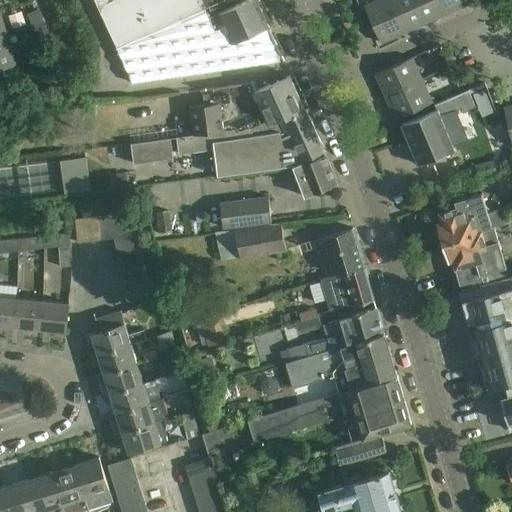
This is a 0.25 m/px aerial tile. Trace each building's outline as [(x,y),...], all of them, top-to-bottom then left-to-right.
[(110,0),(98,6),(117,50),(182,25),(206,13),(204,8),(222,0),(110,0)] [(182,25),(117,50),(130,84),(253,67),(284,61),(256,0),(246,0),(208,18),(206,13),(182,25)] [(403,33),(388,0),(379,0),(364,7),(381,43),(403,33)] [(414,0),(388,0),(403,33),(425,23),(414,0)] [(440,0),(414,0),(425,23),(447,13),(440,0)] [(467,0),(440,0),(447,13),(469,3),(467,0)] [(39,9),(27,14),(34,29),(45,24),(39,9)] [(52,39),(45,24),(34,29),(40,44),(52,39)] [(8,37),(0,39),(0,67),(15,62),(8,37)] [(375,74),(386,97),(422,80),(412,58),(375,74)] [(449,68),(446,60),(434,65),(438,73),(449,68)] [(453,76),(449,68),(438,73),(441,81),(453,76)] [(250,82),(200,90),(201,96),(202,96),(204,106),(189,107),(191,119),(194,135),(194,136),(237,129),(248,126),(249,129),(266,122),(266,123),(306,111),(305,110),(289,76),(254,92),(250,82)] [(422,80),(386,97),(396,119),(432,103),(422,80)] [(437,110),(420,117),(401,125),(418,164),(454,149),(448,136),(456,132),(448,112),(461,107),(462,111),(474,106),(468,91),(469,91),(468,90),(434,104),(435,106),(437,110)] [(324,151),(306,111),(266,123),(266,122),(249,129),(248,126),(237,129),(194,136),(194,135),(175,138),(178,154),(213,149),(217,176),(292,166),(292,165),(324,151)] [(173,158),(170,138),(130,144),(133,164),(173,158)] [(102,148),(76,152),(79,169),(104,165),(102,148)] [(337,184),(324,151),(292,165),(304,197),(337,184)] [(437,223),(443,242),(494,227),(494,226),(510,221),(506,207),(487,213),(481,194),(455,202),(456,208),(439,213),(441,221),(437,223)] [(220,204),(222,227),(271,221),(268,198),(220,204)] [(101,240),(114,239),(116,244),(139,238),(133,213),(99,216),(101,240)] [(90,242),(101,240),(99,216),(87,218),(90,242)] [(78,243),(90,242),(87,218),(75,219),(78,243)] [(274,260),(285,259),(281,224),(214,232),(218,259),(273,253),(274,260)] [(461,289),(461,290),(509,277),(494,227),(443,242),(449,261),(453,260),(460,284),(462,289),(461,289)] [(364,267),(352,228),(317,239),(327,273),(335,270),(337,275),(364,267)] [(70,233),(45,235),(46,247),(59,245),(61,266),(73,265),(70,233)] [(46,247),(45,235),(19,237),(20,249),(46,247)] [(0,250),(20,249),(19,237),(0,239),(0,250)] [(116,244),(118,256),(141,250),(139,238),(116,244)] [(118,256),(121,268),(144,263),(141,250),(118,256)] [(121,268),(124,281),(147,275),(144,263),(121,268)] [(364,267),(337,275),(320,280),(329,308),(343,304),(345,308),(374,299),(364,267)] [(124,281),(127,291),(149,285),(147,275),(124,281)] [(511,275),(509,277),(461,290),(459,291),(466,318),(468,317),(471,328),(470,329),(471,334),(473,333),(479,356),(478,356),(479,361),(480,361),(487,383),(485,383),(487,388),(505,383),(508,395),(499,397),(505,418),(506,417),(509,431),(511,430),(511,275)] [(149,285),(127,291),(129,303),(152,296),(149,285)] [(0,324),(14,326),(17,297),(0,295),(0,324)] [(14,326),(40,328),(43,300),(17,297),(14,326)] [(43,300),(40,328),(66,331),(69,303),(43,300)] [(283,350),(286,362),(384,333),(376,307),(340,318),(340,319),(323,324),(326,337),(283,350)] [(128,334),(122,314),(97,321),(100,331),(84,335),(87,343),(93,341),(97,353),(131,343),(146,339),(144,330),(128,334)] [(307,320),(222,339),(226,357),(311,338),(307,320)] [(157,336),(161,349),(175,345),(171,331),(157,336)] [(334,375),(339,392),(396,375),(384,333),(286,362),(293,387),(334,375)] [(137,363),(131,343),(97,353),(91,355),(93,362),(100,360),(103,373),(137,363)] [(143,383),(137,363),(103,373),(97,375),(99,382),(103,394),(109,392),(143,383)] [(172,375),(176,390),(186,387),(182,372),(172,375)] [(396,375),(339,392),(247,420),(202,433),(209,456),(254,441),(345,414),(353,441),(411,424),(396,375)] [(149,403),(143,383),(109,392),(103,394),(105,402),(112,400),(115,412),(149,403)] [(155,422),(149,403),(115,412),(109,414),(111,422),(115,434),(122,432),(155,422)] [(181,415),(186,432),(197,429),(193,412),(181,415)] [(162,420),(155,422),(122,432),(115,434),(117,441),(124,439),(128,452),(161,442),(168,440),(162,420)] [(335,451),(339,466),(386,452),(382,437),(335,451)] [(108,463),(112,475),(135,468),(131,456),(108,463)] [(96,457),(74,464),(89,509),(111,503),(96,457)] [(185,466),(191,484),(215,476),(210,458),(185,466)] [(74,464),(51,471),(63,511),(80,511),(89,509),(74,464)] [(112,475),(115,486),(138,479),(135,468),(112,475)] [(27,479),(37,511),(63,511),(51,471),(27,479)] [(345,485),(318,493),(323,511),(324,511),(352,504),(354,511),(400,511),(389,472),(361,480),(359,475),(344,479),(345,485)] [(223,500),(215,476),(191,484),(198,507),(223,500)] [(37,511),(27,479),(3,486),(11,511),(37,511)] [(115,486),(119,498),(142,491),(138,479),(115,486)] [(11,511),(3,486),(0,487),(0,511),(11,511)] [(119,498),(122,509),(146,502),(142,491),(119,498)] [(226,511),(223,500),(198,507),(199,511),(226,511)] [(122,509),(123,511),(148,511),(146,502),(122,509)]
